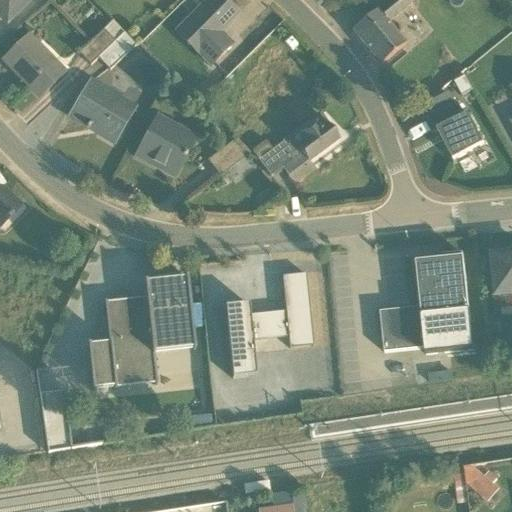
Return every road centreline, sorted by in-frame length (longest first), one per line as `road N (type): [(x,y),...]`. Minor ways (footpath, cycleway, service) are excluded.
road 1 (residential): [(405,223),(243,238),(161,236),(74,202),(0,136)]
road 2 (residential): [(405,223),(389,144),(364,94),(344,61),(284,0)]
